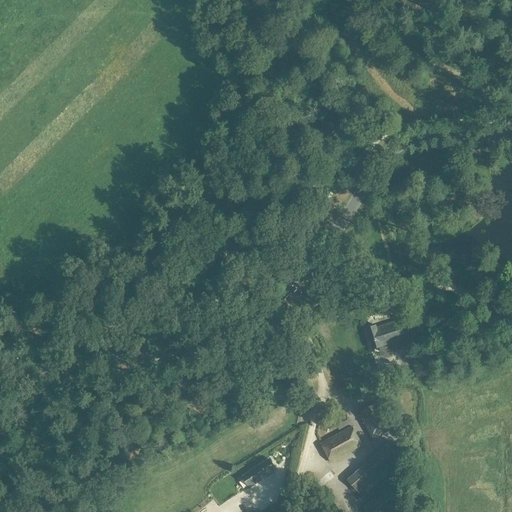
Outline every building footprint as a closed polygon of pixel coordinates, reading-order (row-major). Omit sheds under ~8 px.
[(399,319),(367,328),(373,349),(405,339),(399,319)] [(427,365),(414,368),(416,377),(429,375),(427,365)] [(459,377),(449,380),(451,386),(461,384),(459,377)] [(441,385),(434,384),(432,392),(439,393),(441,385)] [(385,403),(378,407),(391,433),(397,430),(385,403)] [(374,407),(357,415),(370,440),(387,431),(374,407)] [(346,416),(336,422),(339,429),(350,423),(346,416)] [(352,426),(321,443),(331,462),(362,445),(352,426)] [(388,445),(348,479),(363,497),(403,463),(388,445)] [(269,459),(243,477),(250,488),(262,480),(261,477),(275,468),(269,459)] [(387,486),(363,507),(366,511),(391,511),(402,503),(387,486)] [(274,503),(269,507),(272,511),(278,508),(274,503)]
